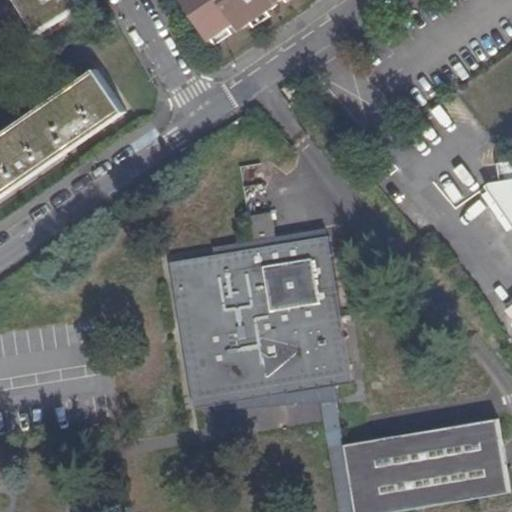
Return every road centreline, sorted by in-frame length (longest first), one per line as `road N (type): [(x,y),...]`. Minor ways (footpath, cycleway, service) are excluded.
road 1 (residential): [(0,261),(203,122)]
road 2 (residential): [(203,122),(380,0)]
road 3 (residential): [(131,0),(203,122)]
